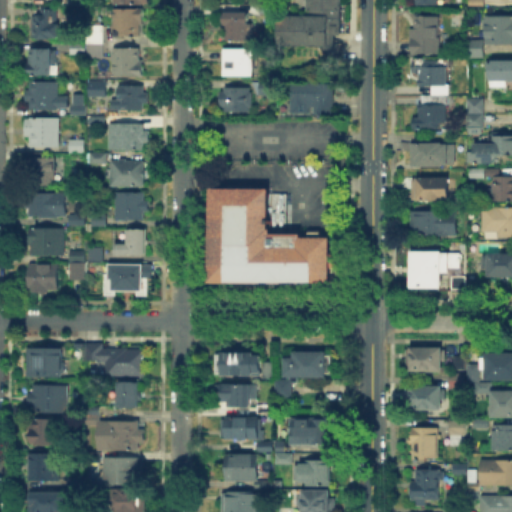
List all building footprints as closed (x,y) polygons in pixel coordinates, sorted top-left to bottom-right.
[(274,14),(273,44),(330,45),(330,35),(335,35),(335,0),(303,0),(303,15),(274,14)] [(56,4),(56,21),(59,21),(59,37),(30,37),(30,12),(39,12),(39,4),(56,4)] [(260,14),(260,4),(274,4),(274,14),(260,14)] [(112,6),(142,6),(142,22),(139,22),(139,34),(112,34),(112,6)] [(409,52),(409,27),(412,27),(412,11),(426,11),(426,13),(438,13),(439,37),(447,37),(447,52),(409,52)] [(511,42),(484,43),(483,26),(481,26),(481,17),(483,17),(483,14),(511,13),(511,42)] [(229,38),(229,14),(252,14),(252,38),(229,38)] [(86,41),(86,23),(102,23),(102,41),(86,41)] [(466,55),(466,37),(482,37),(482,55),(466,55)] [(85,56),(86,41),(102,41),(102,56),(85,56)] [(68,52),(68,42),(85,42),(85,53),(68,52)] [(111,46),(138,45),(138,58),(141,58),(142,73),(112,74),(111,59),(110,59),(110,50),(111,50),(111,46)] [(27,74),(27,55),(29,55),(29,46),(50,46),(50,48),(54,48),(54,61),(50,61),(50,74),(27,74)] [(221,47),(245,48),(244,76),(219,75),(221,47)] [(442,58),(443,64),(448,64),(448,92),(430,92),(430,84),(417,84),(417,71),(412,71),(412,58),(442,58)] [(487,59),(511,58),(511,79),(506,79),(506,84),(488,84),(487,59)] [(88,77),(88,87),(102,87),(102,85),(104,85),(104,78),(102,78),(102,77),(88,77)] [(57,79),(57,95),(66,95),(66,106),(57,106),(57,107),(28,107),(28,99),(24,99),(24,87),(29,87),(29,79),(57,79)] [(109,108),(109,97),(117,97),(117,83),(142,83),(142,90),(147,90),(147,101),(142,101),(142,108),(109,108)] [(264,94),(264,84),(274,84),(274,94),(264,94)] [(334,102),(334,113),(306,113),(306,102),(293,102),(293,85),(334,85),(334,102)] [(215,112),(216,88),(248,89),(248,113),(215,112)] [(411,127),(411,114),(417,114),(417,102),(421,102),(421,94),(446,93),(446,120),(438,120),(438,127),(411,127)] [(68,114),(82,113),(82,105),(80,105),(80,94),(70,94),(70,105),(68,105),(68,114)] [(483,95),(483,111),(465,111),(465,95),(483,95)] [(483,111),(484,131),(466,132),(465,111),(483,111)] [(28,115),(58,115),(58,144),(28,144),(28,134),(24,134),(24,116),(28,116),(28,115)] [(86,125),(86,115),(104,115),(103,125),(86,125)] [(107,121),(143,122),(143,128),(147,128),(147,141),(143,141),(142,147),(107,147),(107,121)] [(498,162),(474,162),(473,141),(488,140),(488,132),(492,132),(492,130),(506,130),(506,132),(511,132),(511,154),(498,155),(498,162)] [(83,137),(83,151),(68,151),(68,137),(83,137)] [(453,141),(453,163),(411,164),(410,148),(399,148),(399,140),(441,140),(441,141),(453,141)] [(28,184),(28,174),(24,174),(24,164),(28,164),(28,159),(23,159),(23,150),(41,150),(41,155),(54,155),(54,184),(28,184)] [(105,150),(105,162),(87,162),(87,150),(105,150)] [(109,185),(109,158),(117,158),(117,156),(124,156),(124,158),(143,158),(143,185),(109,185)] [(485,166),(485,176),(470,176),(470,166),(485,166)] [(511,199),(486,199),(486,185),(492,185),(492,174),(511,174),(511,199)] [(412,198),(412,175),(449,175),(449,198),(412,198)] [(204,282),(204,189),(264,189),(264,233),(324,233),(324,282),(204,282)] [(113,217),(114,190),(143,190),(143,198),(147,198),(147,209),(142,209),(142,217),(113,217)] [(28,191),(65,191),(65,214),(56,214),(56,216),(37,216),(37,214),(28,214),(28,211),(25,211),(25,194),(28,194),(28,191)] [(484,230),(483,205),(511,205),(511,235),(499,236),(499,230),(484,230)] [(411,234),(411,209),(459,208),(460,233),(411,234)] [(68,223),(68,212),(84,212),(84,223),(68,223)] [(90,224),(90,213),(105,213),(106,224),(90,224)] [(30,253),(30,243),(28,243),(28,226),(64,226),(64,253),(30,253)] [(146,254),(115,254),(115,242),(126,242),(126,226),(146,226),(146,254)] [(87,259),(87,245),(102,245),(102,259),(87,259)] [(69,260),(69,248),(84,248),(84,260),(69,260)] [(410,286),(410,248),(442,248),(442,251),(459,251),(459,265),(449,265),(449,270),(442,270),(442,285),(410,286)] [(511,251),(511,275),(487,275),(487,267),(482,267),(482,253),(488,252),(488,251),(511,251)] [(27,289),(27,287),(21,287),(21,277),(27,277),(27,260),(58,260),(58,289),(45,289),(45,292),(30,292),(30,289),(27,289)] [(68,278),(68,261),(84,261),(84,278),(68,278)] [(114,293),(104,293),(104,272),(108,272),(108,261),(151,261),(151,275),(148,275),(148,294),(136,294),(136,289),(114,289),(114,293)] [(451,288),(451,275),(465,274),(465,288),(451,288)] [(409,345),(441,344),(441,347),(444,347),(444,359),(442,359),(442,369),(409,369),(409,366),(406,366),(405,347),(409,347),(409,345)] [(106,350),(106,361),(84,360),(84,345),(106,345),(106,350)] [(27,376),(27,348),(67,348),(67,377),(27,376)] [(283,374),(283,354),(293,354),(293,348),(326,349),(326,354),(330,354),(329,371),(325,371),(325,374),(283,374)] [(106,374),(106,350),(147,350),(147,374),(106,374)] [(220,373),(220,371),(214,371),(214,352),(220,352),(220,350),(253,350),(253,353),(260,353),(260,373),(220,373)] [(511,378),(484,379),(484,375),(483,375),(483,367),(479,367),(479,356),(485,355),(485,351),(511,351),(511,378)] [(452,367),(452,354),(465,354),(465,367),(452,367)] [(262,376),(262,359),(271,359),(271,376),(262,376)] [(467,379),(466,362),(479,361),(479,379),(467,379)] [(448,386),(448,370),(463,370),(463,386),(448,386)] [(274,394),(274,377),(291,377),(291,394),(274,394)] [(257,379),(257,397),(250,397),(250,405),(226,405),(226,400),(220,400),(220,397),(214,397),(214,383),(221,383),(221,381),(235,381),(235,379),(257,379)] [(490,391),(473,391),(473,380),(492,379),(492,388),(490,388),(490,391)] [(409,408),(409,395),(405,395),(405,385),(409,385),(409,384),(441,383),(441,386),(444,386),(444,397),(441,397),(441,408),(409,408)] [(116,385),(142,385),(142,407),(116,407),(116,385)] [(34,413),(34,386),(73,386),(73,414),(34,413)] [(490,415),(490,391),(490,388),(492,388),(511,388),(511,414),(507,414),(507,415),(490,415)] [(256,413),(255,403),(272,403),(273,413),(256,413)] [(18,421),(18,408),(28,408),(28,422),(18,421)] [(88,424),(88,408),(103,408),(103,424),(88,424)] [(258,414),(258,428),(263,428),(263,437),(225,437),(225,434),(220,434),(220,417),(225,417),(225,414),(258,414)] [(290,442),(290,415),(331,415),(331,442),(290,442)] [(473,416),(488,417),(488,426),(473,426),(473,416)] [(466,417),(466,433),(449,433),(449,417),(466,417)] [(57,422),(57,444),(34,444),(34,422),(57,422)] [(511,448),(491,448),(491,422),(511,422),(511,448)] [(140,424),(140,430),(148,430),(148,444),(140,444),(140,451),(102,450),(103,424),(140,424)] [(411,426),(437,425),(437,455),(424,456),(424,458),(411,458),(411,441),(408,442),(408,434),(411,434),(411,426)] [(275,438),(275,449),(284,449),(284,438),(275,438)] [(255,439),(255,450),(272,449),(272,439),(255,439)] [(275,461),(275,451),(291,451),(291,461),(275,461)] [(225,478),(225,452),(258,452),(258,478),(225,478)] [(90,463),(90,454),(101,454),(101,463),(90,463)] [(33,456),(61,456),(61,481),(33,481),(33,456)] [(511,482),(479,482),(479,457),(511,457),(511,482)] [(331,470),(330,470),(330,483),(305,483),(305,480),(299,480),(298,461),(305,460),(305,458),(331,458),(331,470)] [(144,459),(144,486),(106,486),(106,459),(144,459)] [(451,472),(451,462),(466,462),(466,472),(451,472)] [(439,467),(439,469),(442,469),(442,477),(439,477),(439,497),(425,497),(425,503),(415,503),(415,498),(409,498),(409,478),(414,478),(413,467),(439,467)] [(466,480),(466,467),(475,467),(475,480),(466,480)] [(271,478),(271,486),(259,486),(259,478),(271,478)] [(466,488),(466,480),(475,480),(479,480),(479,488),(466,488)] [(302,511),(302,504),(296,504),(296,492),(301,492),(301,487),(330,487),(330,496),(334,496),(334,510),(329,510),(329,511),(302,511)] [(466,497),(466,488),(479,488),(479,497),(466,497)] [(225,489),(257,489),(256,511),(220,511),(220,490),(225,490),(225,489)] [(511,511),(479,511),(479,493),(511,493),(511,511)] [(66,494),(66,511),(31,511),(31,494),(66,494)] [(115,511),(115,495),(148,495),(148,511),(115,511)]
